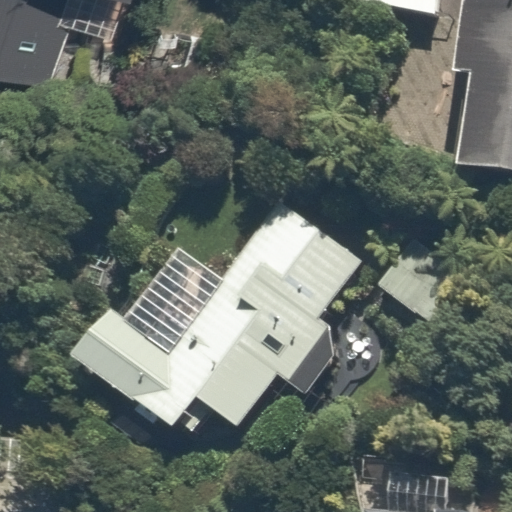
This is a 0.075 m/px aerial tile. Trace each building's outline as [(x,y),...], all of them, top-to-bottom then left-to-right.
[(0,0),(0,68),(35,82),(65,0),(0,0)] [(446,0),(361,0),(360,13),(445,22),(446,0)] [(511,0),(468,0),(463,81),(480,83),(470,167),(511,172),(511,0)] [(118,316),(82,358),(186,448),(214,415),(236,435),(284,380),(292,387),(346,326),(328,310),(363,271),(287,205),(173,359),(118,316)] [(0,488),(0,511),(17,511),(16,488),(0,488)]
